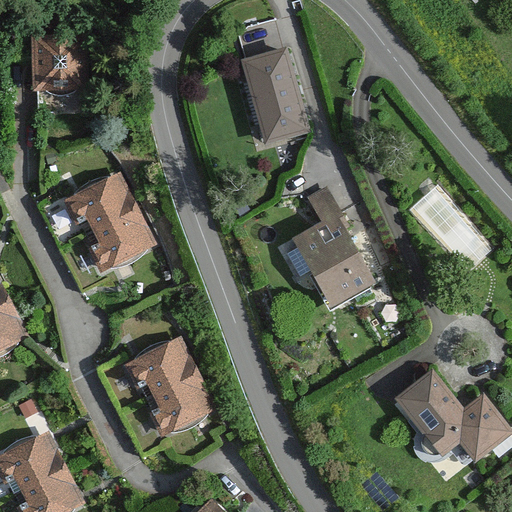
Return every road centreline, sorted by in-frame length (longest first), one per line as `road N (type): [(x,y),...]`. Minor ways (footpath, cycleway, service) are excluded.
road 1 (residential): [(262,511),(222,462),(162,486),(131,467),(78,371),(82,324),(30,213),(25,99)]
road 2 (tertiary): [(326,511),(283,445),(171,139),(165,49),(194,0)]
road 3 (tertiary): [(339,0),(511,196)]
